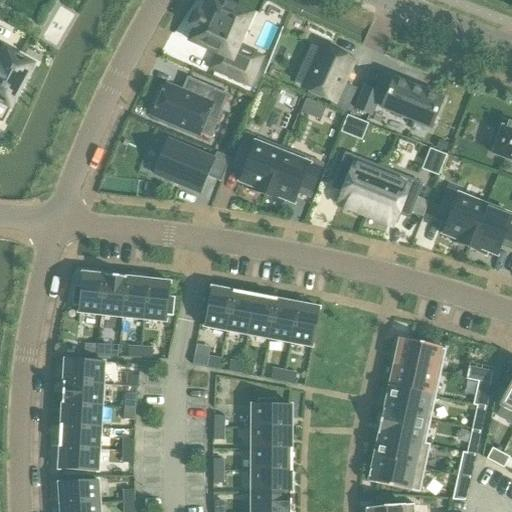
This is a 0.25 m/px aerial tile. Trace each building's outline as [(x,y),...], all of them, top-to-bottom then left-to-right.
[(195,29),(189,42),(217,55),(211,69),(248,86),(255,70),(254,69),(232,59),(244,33),(243,33),(244,30),(245,31),(247,25),(247,24),(251,15),(242,11),(236,8),(236,9),(226,4),(227,4),(218,0),(207,0),(203,11),(201,15),(196,13),(190,27),(195,29)] [(311,45),(293,83),(333,101),(330,106),(330,107),(344,113),(345,113),(355,91),(356,90),(355,90),(342,84),(351,63),(311,45)] [(0,122),(1,123),(9,108),(32,66),(6,52),(4,57),(0,54),(0,122)] [(162,95),(152,119),(158,121),(198,138),(204,124),(207,118),(217,122),(223,107),(227,97),(200,86),(187,80),(187,82),(191,84),(188,93),(183,91),(182,93),(166,86),(162,95)] [(365,89),(356,111),(370,117),(375,106),(382,109),(381,111),(383,112),(428,129),(430,130),(431,128),(441,102),(442,100),(440,100),(423,93),(421,92),(414,90),(414,89),(412,88),(395,82),(394,81),(393,82),(393,83),(386,100),(379,97),(379,95),(379,94),(365,89)] [(511,126),(503,123),(492,155),(511,162),(511,126)] [(245,135),(234,163),(246,168),(239,185),(248,188),(247,191),(265,198),(284,151),(257,140),(245,135)] [(166,142),(153,175),(201,195),(207,179),(220,184),(230,160),(216,154),(213,161),(166,142)] [(284,151),(265,198),(274,201),(283,205),(284,203),(293,206),(300,189),(311,194),(322,166),(311,161),(284,151)] [(345,155),(334,183),(345,188),(337,208),(364,218),(383,171),(356,160),(345,155)] [(383,171),(364,218),(391,229),(399,209),(411,214),(422,186),(410,182),(383,171)] [(447,192),(437,215),(449,220),(442,237),(443,237),(451,240),(450,243),(468,250),(485,207),(458,196),(447,192)] [(485,207),(468,250),(486,257),(487,255),(496,258),(503,241),(511,244),(511,217),(511,218),(485,207)] [(73,304),(73,306),(78,306),(77,314),(100,317),(104,277),(81,274),(80,290),(75,289),(73,304)] [(104,277),(100,317),(121,319),(126,279),(104,277)] [(126,279),(121,319),(143,321),(147,281),(126,279)] [(147,281),(143,321),(165,324),(166,316),(171,316),(173,300),(168,299),(170,284),(147,281)] [(207,306),(203,328),(225,333),(233,293),(211,289),(207,306)] [(233,293),(225,333),(247,337),(254,297),(233,293)] [(254,297),(247,337),(268,341),(275,301),(254,297)] [(275,301),(268,341),(289,345),(297,305),(275,301)] [(297,305),(289,345),(311,349),(316,326),(319,309),(297,305)] [(398,340),(393,365),(440,375),(445,351),(436,349),(436,348),(435,346),(422,343),(419,345),(398,340)] [(85,345),(84,355),(96,356),(97,346),(85,345)] [(97,346),(96,356),(108,356),(108,346),(97,346)] [(196,346),(192,365),(206,368),(208,358),(204,357),(206,347),(196,346)] [(128,348),(127,358),(139,358),(140,348),(128,348)] [(140,348),(139,358),(151,359),(152,349),(140,348)] [(208,358),(206,368),(218,370),(220,360),(208,358)] [(64,361),(62,384),(102,386),(104,363),(64,361)] [(230,362),(228,372),(240,374),(241,364),(230,362)] [(241,364),(240,374),(251,376),(253,366),(241,364)] [(393,365),(388,388),(435,398),(440,375),(393,365)] [(272,370),(270,380),(282,382),(284,372),(272,370)] [(480,371),(478,383),(489,386),(492,374),(480,371)] [(284,372),(282,382),(294,384),(296,374),(284,372)] [(127,375),(125,387),(135,389),(137,377),(127,375)] [(511,377),(495,409),(511,418),(511,377)] [(478,383),(475,395),(487,397),(489,386),(478,383)] [(62,384),(61,405),(101,408),(102,386),(62,384)] [(383,411),(383,412),(430,422),(435,398),(388,388),(383,411)] [(125,397),(124,409),(134,410),(135,398),(125,397)] [(259,406),(251,406),(251,429),(291,429),(291,407),(283,406),(275,406),(275,401),(259,401),(259,406)] [(61,405),(60,427),(100,429),(101,408),(61,405)] [(124,409),(123,421),(133,422),(134,410),(124,409)] [(382,410),(377,436),(378,436),(378,435),(425,445),(425,444),(430,422),(383,412),(383,411),(382,410)] [(214,417),(214,429),(224,429),(224,417),(214,417)] [(474,419),(471,431),(479,433),(482,421),(474,419)] [(59,448),(99,451),(100,429),(60,427),(59,448)] [(214,429),(213,441),(223,441),(224,429),(214,429)] [(251,429),(250,451),(291,451),(291,429),(251,429)] [(471,431),(469,443),(477,444),(479,433),(471,431)] [(378,436),(373,458),(424,470),(430,446),(425,444),(425,445),(378,435),(378,436)] [(122,440),(122,452),(132,452),(132,440),(122,440)] [(59,448),(57,471),(71,472),(98,474),(99,451),(59,448)] [(250,451),(250,472),(290,473),(291,451),(250,451)] [(494,451),(488,461),(496,465),(501,455),(494,451)] [(122,452),(122,464),(132,464),(132,452),(122,452)] [(501,455),(496,465),(503,469),(508,458),(501,455)] [(373,458),(367,483),(407,491),(419,494),(424,470),(373,458)] [(223,461),(213,461),(213,473),(223,472),(223,461)] [(460,465),(457,477),(461,478),(469,479),(471,468),(460,465)] [(223,472),(213,473),(213,485),(223,484),(223,472)] [(290,473),(250,472),(250,494),(290,494),(290,473)] [(460,482),(458,489),(466,491),(469,479),(461,478),(460,482)] [(90,482),(57,485),(59,507),(99,505),(98,482),(90,482)] [(133,491),(122,491),(123,503),(133,503),(133,491)] [(290,511),(290,494),(250,494),(250,511),(290,511)] [(388,502),(375,501),(376,509),(389,508),(388,502)] [(133,511),(133,503),(123,503),(123,511),(133,511)]
